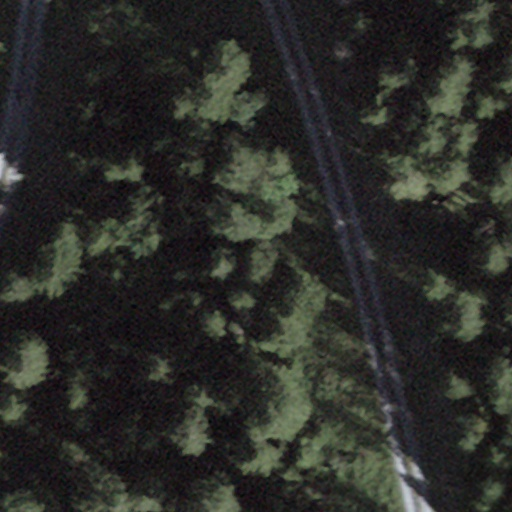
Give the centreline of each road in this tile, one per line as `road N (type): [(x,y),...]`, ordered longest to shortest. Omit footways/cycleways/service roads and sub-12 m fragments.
road 1 (track): [(283,0),(418,511)]
road 2 (track): [(0,194),(30,0)]
